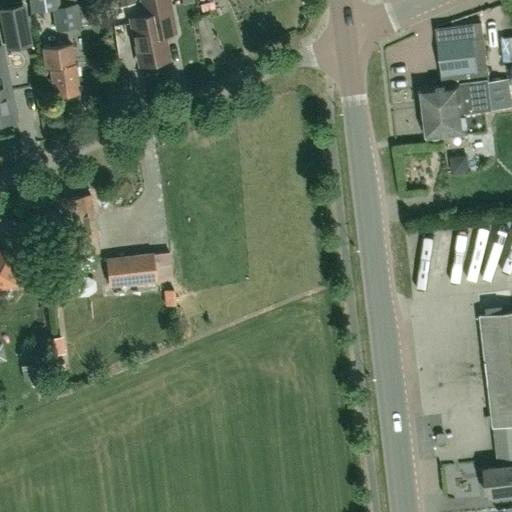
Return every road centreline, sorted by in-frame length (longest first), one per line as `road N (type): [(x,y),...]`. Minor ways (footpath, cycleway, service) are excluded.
road 1 (tertiary): [(402,511),(345,37)]
road 2 (unclassified): [(0,181),(345,37)]
